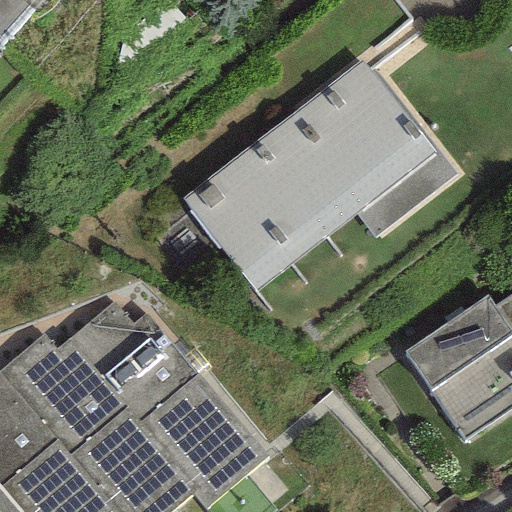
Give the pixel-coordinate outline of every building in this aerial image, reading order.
[(0,0),(0,53),(46,0),(0,0)] [(365,66),(176,214),(245,301),(348,220),(361,238),(448,170),(365,66)] [(0,490),(18,511),(165,511),(190,491),(205,508),(269,454),(143,307),(127,320),(110,300),(52,349),(41,336),(0,370),(0,490)] [(511,303),(419,371),(476,449),(511,422),(511,303)] [(0,511),(18,511),(0,490),(0,511)]
